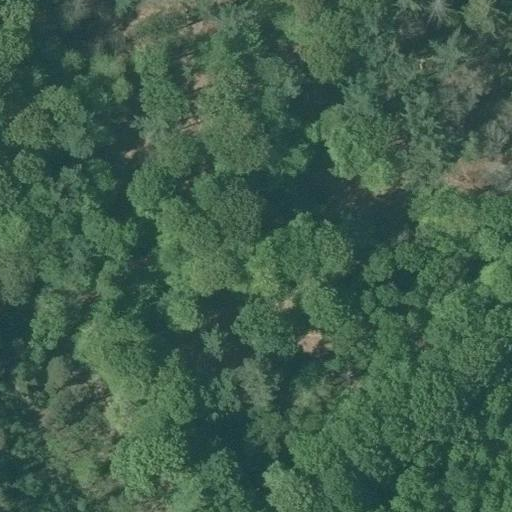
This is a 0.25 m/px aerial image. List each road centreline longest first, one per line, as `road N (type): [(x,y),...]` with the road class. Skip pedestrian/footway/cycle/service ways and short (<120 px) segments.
road 1 (track): [(0,186),(209,511)]
road 2 (track): [(136,197),(270,254),(334,306),(403,341),(420,418)]
road 3 (track): [(330,511),(511,322)]
road 4 (track): [(0,303),(91,220),(136,197)]
